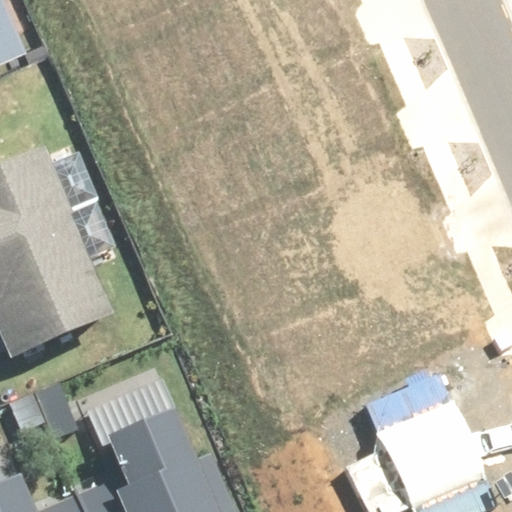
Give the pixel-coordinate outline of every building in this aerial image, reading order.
[(0,63),(14,57),(0,23),(0,63)] [(50,159),(0,177),(0,369),(112,328),(50,159)] [(436,511),(473,497),(424,380),(350,410),(369,457),(330,473),(345,511),(436,511)] [(218,511),(170,390),(81,425),(115,511),(218,511)] [(40,511),(25,473),(0,483),(0,511),(40,511)]
